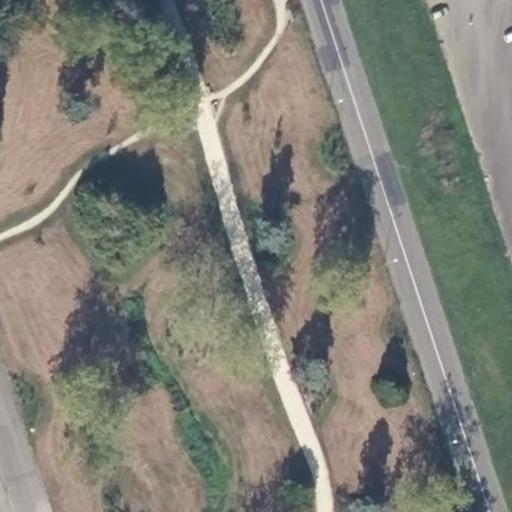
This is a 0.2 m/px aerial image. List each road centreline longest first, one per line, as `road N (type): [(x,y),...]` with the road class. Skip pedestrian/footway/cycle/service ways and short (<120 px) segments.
road 1 (tertiary): [(322,0),(489,511)]
road 2 (unclassified): [(39,511),(0,391)]
